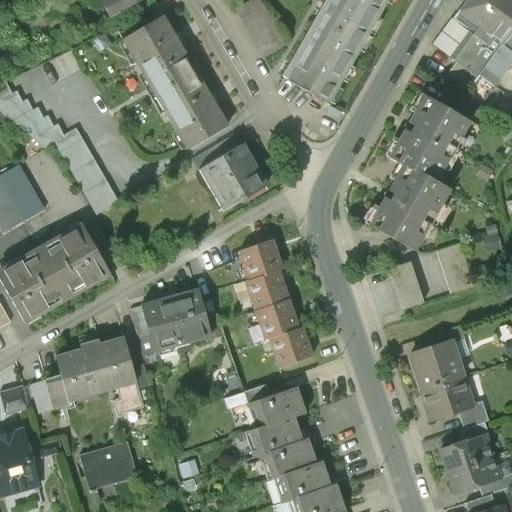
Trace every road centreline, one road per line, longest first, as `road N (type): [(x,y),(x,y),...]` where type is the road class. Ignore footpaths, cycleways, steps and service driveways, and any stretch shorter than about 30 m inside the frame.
road 1 (residential): [(319,200),(285,197),(0,363)]
road 2 (tertiary): [(411,511),(320,239),(319,200)]
road 3 (residential): [(211,0),(296,145)]
road 4 (tertiary): [(432,0),(356,129)]
